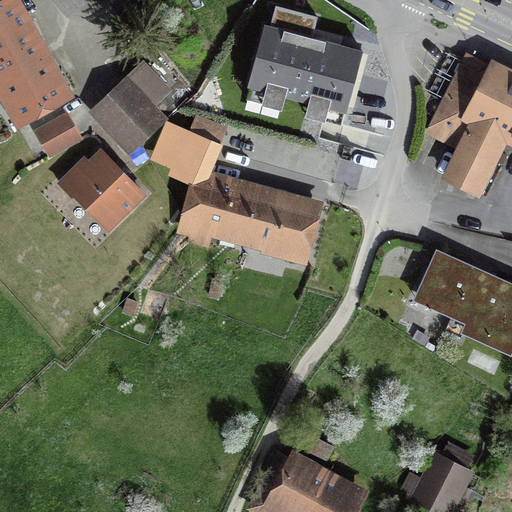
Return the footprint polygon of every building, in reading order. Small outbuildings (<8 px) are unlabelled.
[(12,1),(0,7),(0,81),(22,120),(64,96),(63,94),(73,89),(61,68),(52,73),(12,1)] [(248,85),(346,112),(354,82),(362,51),(311,38),(317,17),(276,6),(270,27),(264,25),(248,85)] [(511,81),(469,59),(438,119),(431,133),(459,147),(445,175),(479,192),(500,151),(499,151),(509,131),(511,132),(511,81)] [(144,66),(94,113),(130,151),(164,119),(151,106),(167,90),(144,66)] [(64,117),(38,132),(50,153),(76,139),(64,117)] [(175,168),(195,176),(203,179),(222,133),(194,121),(189,135),(167,127),(156,154),(177,163),(175,168)] [(73,171),(60,183),(73,197),(77,192),(110,225),(142,193),(101,152),(90,163),(88,161),(84,162),(79,167),(78,171),(80,173),(78,176),(73,171)] [(311,208),(203,179),(195,176),(181,227),(193,230),(191,240),(208,245),(213,229),(299,252),(311,208)] [(456,318),(478,268),(436,250),(428,268),(436,272),(422,303),(456,318)] [(511,283),(478,268),(456,318),(454,322),(449,320),(445,330),(461,337),(467,323),(511,342),(511,283)] [(307,433),(300,446),(325,459),(332,446),(307,433)] [(349,511),(357,497),(277,454),(257,492),(274,501),(268,511),(291,511),(292,510),(295,511),(349,511)] [(471,472),(435,454),(417,489),(453,507),(459,496),(470,501),(474,495),(462,489),(471,472)]
